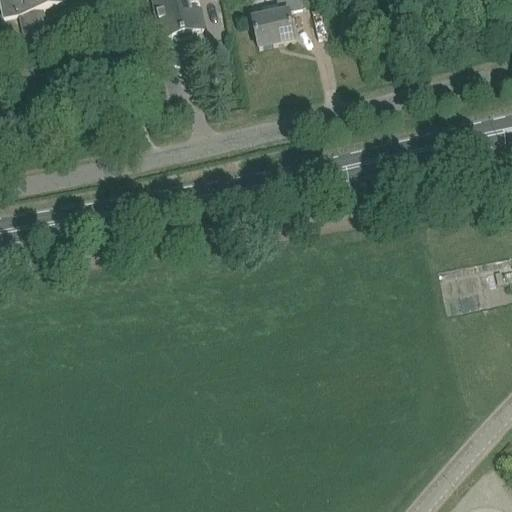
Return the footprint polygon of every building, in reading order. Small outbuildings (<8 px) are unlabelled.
[(21,30),(47,25),(44,13),(66,9),(63,0),(6,0),(0,1),(0,7),(3,22),(19,19),(21,30)] [(153,0),(163,42),(170,40),(175,39),(176,43),(193,39),(192,35),(205,32),(201,13),(193,15),(190,3),(198,1),(201,0),(153,0)] [(303,0),(276,0),(279,18),(253,23),(255,33),(259,52),(295,44),(289,16),(306,12),(303,0)] [(21,30),(22,34),(24,42),(49,37),(47,25),(21,30)] [(24,42),(26,54),(51,49),(49,37),(24,42)] [(0,56),(11,55),(8,40),(0,41),(0,56)]
